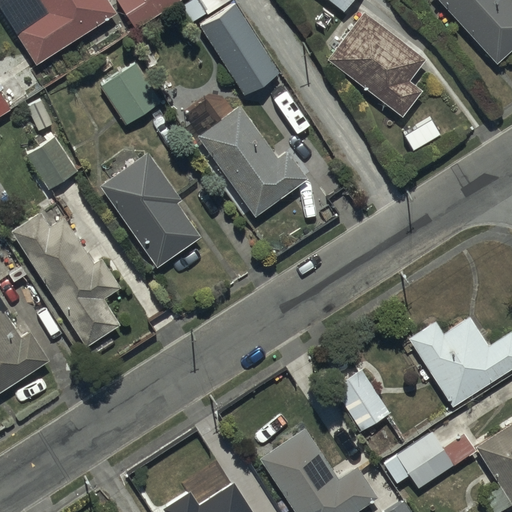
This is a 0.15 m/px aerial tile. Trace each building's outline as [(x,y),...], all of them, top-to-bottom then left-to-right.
[(105,0),(0,0),(0,24),(9,37),(15,33),(35,63),(113,11),(105,0)] [(172,0),(115,0),(132,26),(172,0)] [(223,0),(189,0),(177,8),(186,21),(205,8),(207,11),(223,0)] [(330,0),(342,9),(344,5),(350,9),(356,0),(330,0)] [(511,0),(438,0),(492,60),(511,42),(511,0)] [(231,2),(198,24),(243,92),(276,70),(231,2)] [(361,10),(325,57),(400,114),(420,88),(407,77),(423,57),(361,10)] [(134,59),(98,83),(125,123),(160,99),(134,59)] [(279,82),(266,91),(283,116),(296,108),(279,82)] [(0,113),(8,108),(0,94),(0,113)] [(239,100),(194,131),(252,214),(304,178),(283,149),(277,154),(239,100)] [(78,170),(53,134),(26,153),(50,189),(78,170)] [(147,148),(97,183),(154,265),(199,234),(176,200),(181,197),(147,148)] [(38,209),(9,228),(83,345),(117,323),(100,295),(117,284),(100,256),(92,262),(62,216),(48,225),(38,209)] [(18,336),(1,310),(6,307),(0,297),(0,388),(47,358),(28,329),(18,336)] [(432,319),(405,336),(448,404),(511,364),(511,333),(509,329),(487,342),(469,314),(440,332),(432,319)] [(355,362),(327,380),(359,430),(387,413),(355,362)] [(511,423),(475,446),(499,484),(482,494),(493,511),(509,501),(511,504),(511,503),(511,423)] [(258,455),(260,459),(294,511),(351,511),(377,496),(357,464),(336,477),(304,426),(258,455)] [(431,431),(383,461),(395,481),(443,452),(450,463),(473,449),(463,433),(441,447),(431,431)] [(187,490),(162,506),(165,511),(251,511),(232,481),(196,504),(187,490)] [(408,511),(402,501),(384,511),(408,511)]
